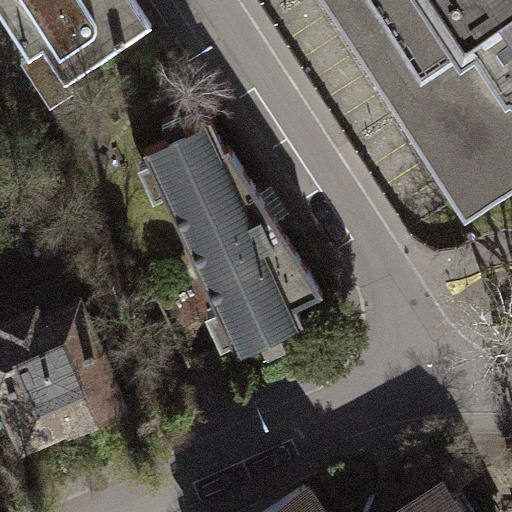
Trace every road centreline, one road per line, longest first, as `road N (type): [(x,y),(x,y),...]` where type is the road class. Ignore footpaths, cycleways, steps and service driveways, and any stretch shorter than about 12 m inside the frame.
road 1 (residential): [(421,374),(409,321),(199,0)]
road 2 (residential): [(108,511),(421,374)]
